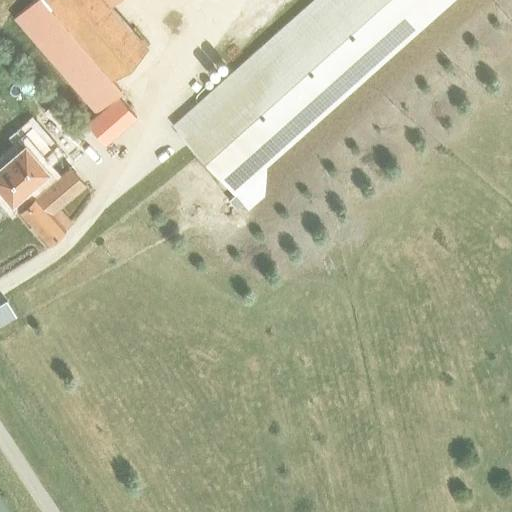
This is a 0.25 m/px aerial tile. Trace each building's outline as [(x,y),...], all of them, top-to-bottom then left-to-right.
[(0,0),(0,3),(94,110),(85,117),(102,140),(133,116),(116,94),(121,90),(110,77),(146,47),(109,3),(112,0),(0,0)] [(307,0),(171,124),(232,191),(441,0),(307,0)] [(21,87),(33,76),(20,62),(8,72),(21,87)] [(55,133),(66,123),(57,114),(47,124),(55,133)] [(0,191),(10,203),(24,191),(33,183),(47,171),(38,160),(51,150),(30,126),(16,138),(21,144),(0,162),(0,191)] [(35,193),(16,210),(45,242),(70,220),(57,205),(83,183),(68,166),(35,193)] [(5,299),(0,301),(0,323),(14,315),(5,299)]
